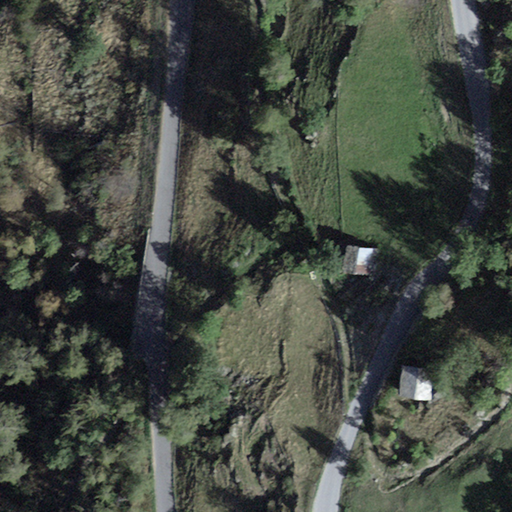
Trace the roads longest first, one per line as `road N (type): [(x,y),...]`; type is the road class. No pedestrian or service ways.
road 1 (residential): [(328,511),(367,401),(477,218),(489,172),(460,0)]
road 2 (residential): [(184,0),(186,60),(162,285),(175,511)]
